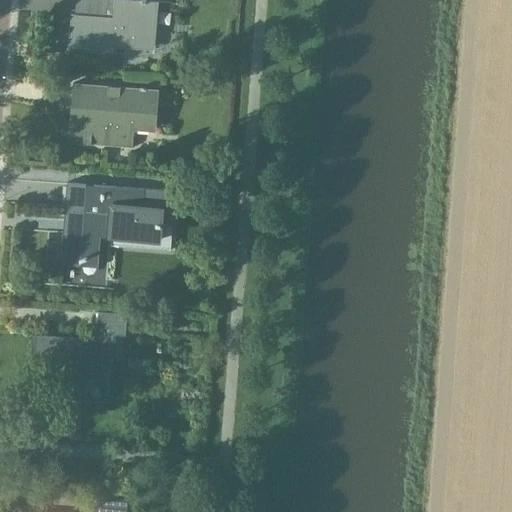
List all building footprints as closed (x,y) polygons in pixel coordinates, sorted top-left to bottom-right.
[(154,43),(157,2),(176,4),(176,3),(145,0),(144,0),(140,0),(136,0),(75,0),(74,17),(78,17),(77,29),(69,28),(68,46),(84,48),(85,43),(140,48),(140,42),(154,43)] [(106,136),(132,138),(133,126),(151,128),(154,90),(157,91),(157,89),(145,88),(145,86),(139,86),(139,88),(72,82),(72,84),(77,84),(75,107),(82,107),(81,115),(73,114),(70,141),(67,141),(67,142),(84,143),(84,141),(89,142),(89,144),(105,145),(106,136)] [(174,191),(155,189),(66,182),(66,184),(68,184),(66,204),(64,204),(63,220),(68,220),(67,231),(62,231),(62,233),(65,233),(63,253),(61,253),(60,263),(65,263),(66,258),(78,260),(80,260),(80,259),(85,257),(85,256),(96,257),(95,266),(96,266),(99,236),(110,237),(111,236),(118,236),(118,238),(119,238),(119,236),(128,237),(128,239),(129,239),(130,237),(139,238),(138,240),(140,240),(140,247),(164,249),(166,224),(171,224),(174,191)] [(150,316),(150,314),(97,310),(95,338),(35,333),(33,351),(43,352),(42,370),(52,370),(50,389),(68,390),(67,398),(75,399),(77,379),(87,380),(87,382),(93,382),(93,379),(108,380),(107,394),(109,394),(114,334),(125,335),(127,314),(150,316)] [(91,511),(26,511),(22,511),(123,511),(125,494),(93,491),(91,511)]
